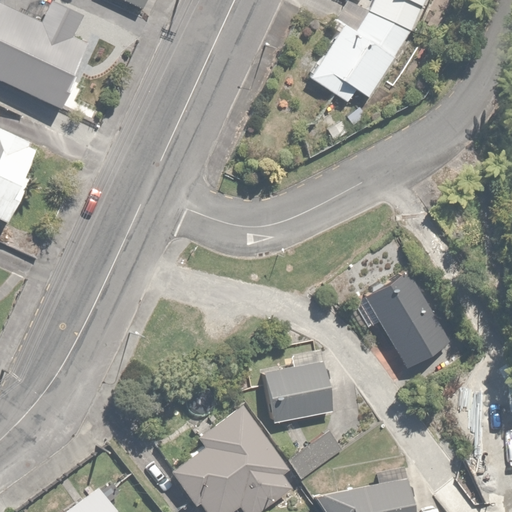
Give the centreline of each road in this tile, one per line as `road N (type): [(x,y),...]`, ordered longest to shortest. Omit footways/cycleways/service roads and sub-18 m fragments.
road 1 (residential): [(511,42),(480,108),(457,132),(274,224),(229,224),(146,194)]
road 2 (tertiary): [(146,194),(77,343),(0,440)]
road 3 (tertiary): [(236,0),(146,194)]
